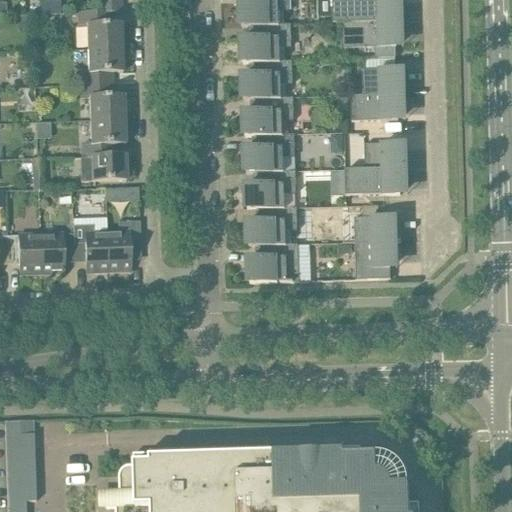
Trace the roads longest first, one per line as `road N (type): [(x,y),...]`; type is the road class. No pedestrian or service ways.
road 1 (secondary): [(497,0),(503,334)]
road 2 (tertiary): [(209,377),(503,371)]
road 3 (tertiary): [(503,334),(209,337)]
road 4 (residential): [(155,282),(142,0)]
road 5 (residential): [(209,272),(201,0)]
road 6 (residential): [(435,0),(441,247)]
road 7 (tertiary): [(209,337),(0,366)]
road 8 (tertiary): [(0,385),(209,377)]
road 9 (residential): [(155,282),(140,297),(0,299)]
road 10 (secondary): [(503,371),(506,511)]
